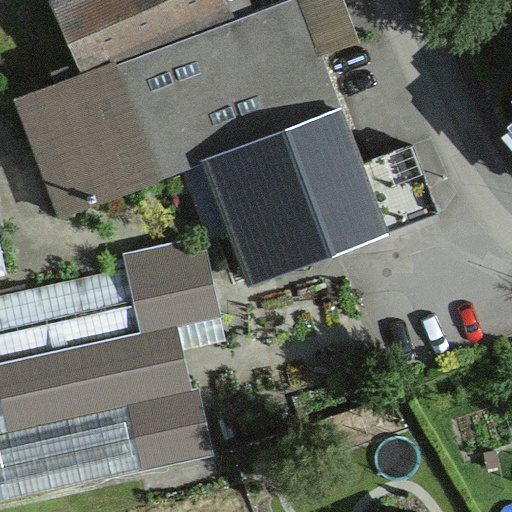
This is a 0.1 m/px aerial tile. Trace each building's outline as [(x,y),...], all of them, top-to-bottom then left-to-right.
[(211,33),(198,0),(37,0),(18,7),(47,82),(0,99),(0,150),(30,229),(174,175),(309,125),(322,120),(280,8),(211,33)] [(511,118),(511,87),(497,100),(511,118)] [(220,289),(354,241),(315,134),(181,182),(220,289)] [(0,510),(181,470),(152,340),(216,325),(207,284),(198,247),(103,269),(120,344),(0,370),(0,510)] [(105,277),(0,299),(0,366),(119,341),(105,277)]
